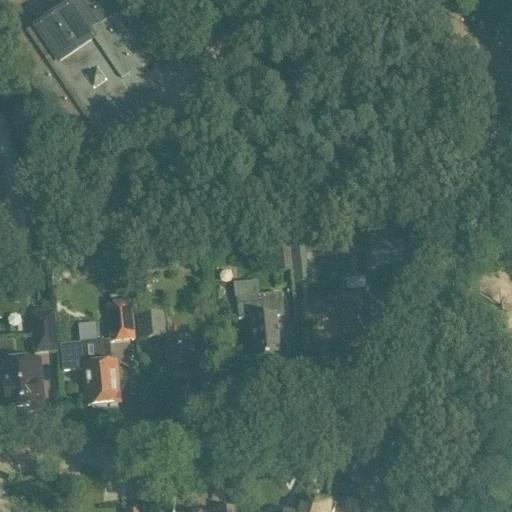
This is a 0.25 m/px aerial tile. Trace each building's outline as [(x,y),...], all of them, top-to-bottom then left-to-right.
[(154,62),(121,13),(111,0),(80,0),(69,7),(70,9),(64,13),(62,11),(41,25),(42,28),(36,32),(35,31),(17,43),(36,71),(25,78),(90,175),(120,155),(119,154),(169,120),(170,121),(171,120),(154,95),(146,101),(141,94),(145,91),(144,91),(134,76),(154,62)] [(0,221),(14,218),(0,157),(0,221)] [(404,243),(371,244),(372,269),(405,268),(404,243)] [(289,247),(274,247),(277,273),(291,271),(291,266),(289,247)] [(333,295),(313,297),(315,317),(342,314),(345,351),(373,349),(369,305),(385,304),(383,293),(366,294),(365,280),(346,282),(348,296),(333,297),(333,295)] [(257,298),(236,300),(238,322),(252,320),(256,362),(280,360),(276,318),(282,318),(280,296),(257,298)] [(130,305),(108,307),(112,344),(134,342),(130,305)] [(53,313),(31,316),(35,355),(57,353),(53,313)] [(164,315),(138,317),(141,342),(166,339),(164,315)] [(502,430),(502,431),(511,432),(511,341),(508,341),(508,342),(510,342),(505,430),(502,430)] [(109,343),(62,348),(64,374),(85,371),(89,408),(119,405),(115,364),(111,365),(110,347),(109,343)] [(194,345),(166,347),(169,381),(197,379),(194,345)] [(14,364),(0,364),(0,377),(0,378),(4,416),(43,412),(38,361),(24,363),(25,363),(14,364)] [(329,511),(332,503),(311,496),(306,511),(329,511)]
